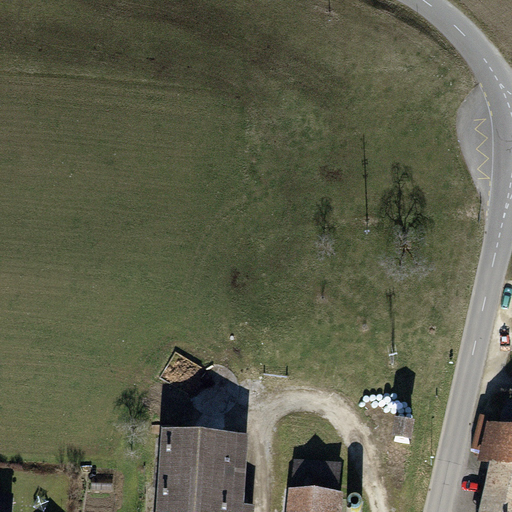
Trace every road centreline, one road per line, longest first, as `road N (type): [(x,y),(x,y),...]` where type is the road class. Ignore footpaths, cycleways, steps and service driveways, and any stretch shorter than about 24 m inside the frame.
road 1 (tertiary): [(437,511),(511,183)]
road 2 (tertiary): [(511,112),(484,58),(450,16),(423,0)]
